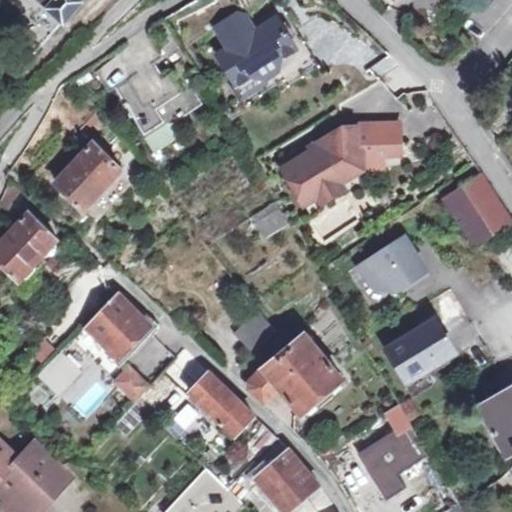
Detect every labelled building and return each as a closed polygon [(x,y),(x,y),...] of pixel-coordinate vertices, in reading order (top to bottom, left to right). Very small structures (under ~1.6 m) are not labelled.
[(42,0),(66,18),(82,0),(42,0)] [(0,59),(11,68),(21,65),(57,25),(39,10),(0,53),(0,59)] [(254,28),(255,23),(249,12),(242,11),(216,27),(229,47),(218,54),(236,84),(250,76),(264,78),(278,69),(281,57),(291,51),(282,37),(287,34),(277,17),(264,25),(263,30),(254,28)] [(286,12),(277,17),(287,34),(282,37),(291,51),(281,57),(278,69),(287,87),(319,67),(286,12)] [(381,56),(373,73),(389,80),(396,63),(381,56)] [(145,132),(162,122),(164,125),(181,114),(201,101),(192,88),(183,94),(180,90),(177,91),(170,81),(166,84),(151,63),(115,86),(145,132)] [(81,129),(83,131),(91,139),(108,119),(99,110),(81,129)] [(309,147),(313,154),(303,159),(301,156),(300,157),(280,168),(302,205),(316,196),(317,195),(324,197),(335,191),(337,184),(338,183),(336,179),(356,168),(356,156),(382,155),(399,155),(398,125),(354,126),(354,128),(341,128),(309,147)] [(91,139),(83,131),(71,144),(79,152),(91,139)] [(85,211),(123,170),(95,142),(55,183),(85,211)] [(297,154),(300,157),(301,156),(303,159),(313,154),(309,147),(297,154)] [(361,170),(382,169),(382,155),(356,156),(356,168),(336,179),(338,183),(361,170)] [(475,246),(478,245),(511,222),(511,218),(484,174),(444,198),(475,246)] [(317,195),(316,196),(320,202),(342,190),(338,183),(337,184),(335,191),(324,197),(317,195)] [(260,233),(285,218),(276,203),(250,219),(260,233)] [(0,260),(20,280),(59,240),(29,212),(0,243),(0,260)] [(394,288),(426,268),(404,234),(358,264),(370,283),(394,288)] [(118,295),(87,327),(94,334),(108,347),(104,352),(115,365),(150,327),(118,295)] [(256,353),(277,332),(258,309),(235,333),(256,353)] [(409,381),(456,353),(436,321),(389,350),(409,381)] [(84,325),(71,339),(80,349),(94,334),(87,327),(84,325)] [(248,390),(264,406),(283,390),(300,413),(343,379),(307,336),(261,372),(258,370),(248,381),(248,390)] [(80,349),(71,339),(35,376),(57,398),(93,360),(80,349)] [(45,341),(34,357),(45,365),(56,349),(45,341)] [(115,383),(135,401),(146,411),(150,415),(180,385),(165,371),(150,386),(130,369),(115,383)] [(191,392),(235,435),(253,415),(209,373),(191,392)] [(146,411),(135,401),(112,425),(124,436),(146,411)] [(493,407),(487,410),(490,416),(488,417),(508,452),(511,449),(511,403),(497,412),(493,407)] [(413,461),(427,452),(398,404),(385,413),(413,461)] [(277,437),(260,421),(258,428),(242,445),(256,459),(277,437)] [(0,495),(8,501),(3,506),(9,511),(37,511),(36,511),(65,479),(30,447),(0,482),(0,495)] [(285,511),(287,511),(318,486),(310,476),(289,450),(255,477),(285,511)] [(229,511),(227,510),(238,497),(228,488),(208,470),(167,511),(229,511)] [(145,511),(166,511),(188,491),(178,480),(145,511)]
